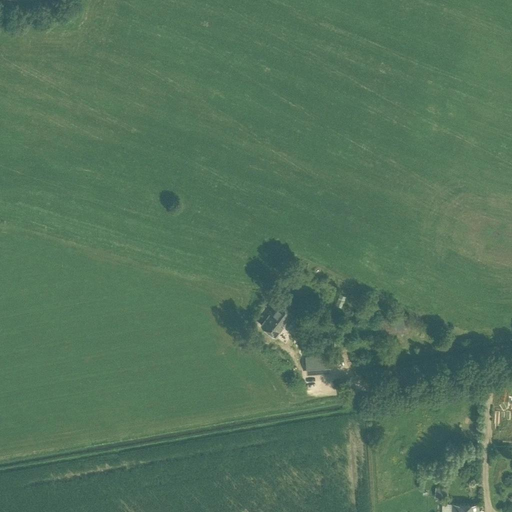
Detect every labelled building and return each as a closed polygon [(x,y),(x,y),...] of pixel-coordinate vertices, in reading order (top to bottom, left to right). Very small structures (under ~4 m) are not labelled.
[(295,313),(277,298),(267,312),(268,314),(259,325),(274,337),(279,331),(286,336),(290,331),(285,326),(295,313)] [(393,337),(393,334),(409,333),(408,318),(340,323),(341,337),(346,337),(346,340),(351,339),(351,337),(387,334),(387,338),(393,337)] [(330,356),(312,358),(313,375),(331,373),(330,356)] [(478,389),(476,379),(466,381),(468,390),(478,389)] [(448,489),(435,488),(435,498),(448,499),(448,489)]
